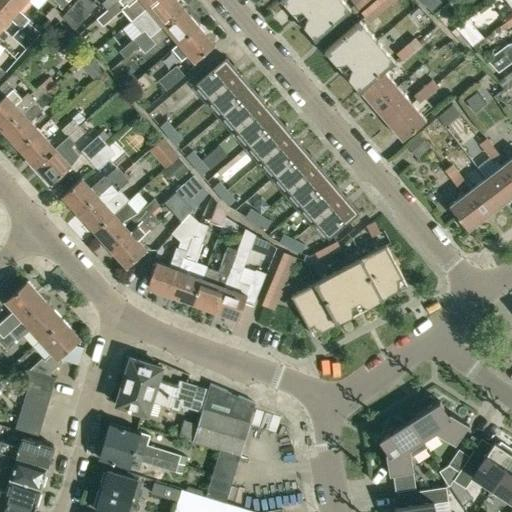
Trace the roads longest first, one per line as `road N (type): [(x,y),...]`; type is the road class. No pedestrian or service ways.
road 1 (residential): [(478,298),(228,0)]
road 2 (residential): [(324,403),(121,312)]
road 3 (residential): [(324,403),(393,367),(436,331)]
road 4 (residential): [(121,312),(81,437)]
